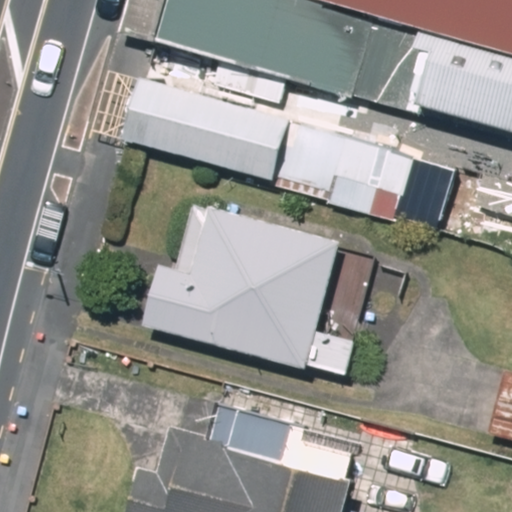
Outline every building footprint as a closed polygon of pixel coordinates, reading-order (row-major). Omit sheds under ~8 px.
[(511,50),(332,0),(176,0),(165,43),(511,137),(511,50)] [(511,0),(332,0),(511,50),(511,0)] [(483,174),(156,82),(138,144),(381,213),(386,195),(470,219),(483,174)] [(511,180),(489,174),(480,207),(511,215),(511,180)] [(200,205),(183,268),(163,263),(146,327),(305,369),(339,242),(200,205)] [(511,371),(511,372),(494,428),(511,433),(511,371)] [(215,436),(178,426),(166,471),(145,466),(132,511),(353,511),(344,510),(362,441),(223,405),(215,436)]
